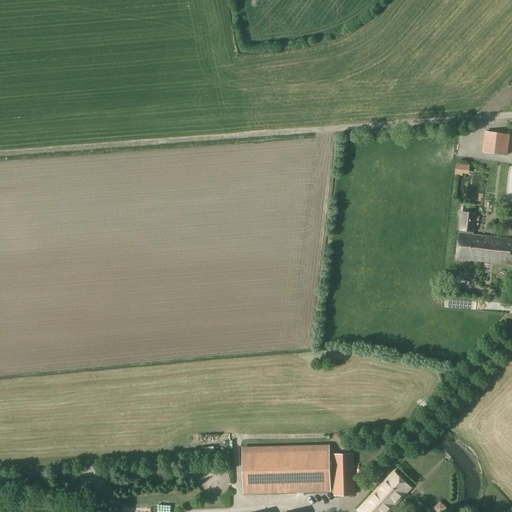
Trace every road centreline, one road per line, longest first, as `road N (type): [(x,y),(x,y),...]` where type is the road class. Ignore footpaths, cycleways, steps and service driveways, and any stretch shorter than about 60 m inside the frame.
road 1 (track): [(0,154),(511,115)]
road 2 (unknown): [(230,506),(352,505),(351,511)]
